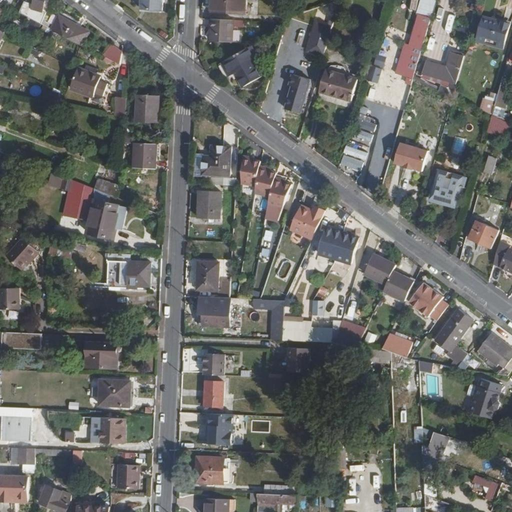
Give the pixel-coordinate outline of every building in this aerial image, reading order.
[(24,1),(20,14),(41,24),(46,13),(43,12),(45,0),(34,0),(34,4),(24,1)] [(145,0),(145,10),(166,11),(166,2),(168,2),(167,0),(145,0)] [(235,0),(212,0),(212,12),(235,13),(235,0)] [(489,33),(508,38),(511,22),(511,20),(487,13),(480,36),(488,38),(489,33)] [(59,16),(51,30),(82,46),(88,34),(78,28),(78,27),(59,16)] [(235,18),(212,17),(212,26),(213,26),(213,41),(233,42),(235,18)] [(331,36),(335,24),(327,21),(324,34),(331,36)] [(417,70),(429,32),(417,28),(412,45),(406,67),(417,70)] [(320,47),(327,49),(331,36),(324,34),(320,47)] [(122,67),(123,50),(112,44),(104,58),(122,67)] [(406,67),(412,45),(407,44),(400,65),(406,67)] [(250,47),(222,63),(229,77),(234,74),(242,88),(261,78),(250,60),(255,57),(250,47)] [(458,83),(466,56),(453,52),(449,67),(427,60),(424,72),(458,83)] [(385,66),(387,56),(378,55),(376,65),(385,66)] [(375,65),(371,80),(379,82),(383,68),(375,65)] [(352,101),(359,79),(328,70),(321,91),(352,101)] [(104,108),(113,84),(79,71),(71,91),(94,100),(92,103),(104,108)] [(301,115),(311,81),(293,76),(290,84),(293,85),(285,110),(301,115)] [(494,114),(504,117),(511,90),(511,79),(505,77),(494,114)] [(497,103),(502,87),(494,85),(490,101),(497,103)] [(159,94),(138,93),(136,121),(158,121),(159,94)] [(126,117),(127,98),(117,97),(117,116),(126,117)] [(509,137),(511,126),(511,123),(494,115),(489,131),(509,137)] [(363,120),(358,136),(373,141),(378,124),(363,120)] [(157,137),(124,135),(123,142),(136,143),(134,167),(156,168),(157,137)] [(454,137),(453,151),(463,153),(465,138),(454,137)] [(350,143),(346,154),(348,154),(345,163),(364,170),(371,151),(350,143)] [(429,152),(401,144),(395,165),(405,167),(404,169),(414,171),(414,170),(423,173),(429,152)] [(213,160),(205,160),(205,173),(231,174),(232,146),(213,145),(213,156),(213,160)] [(253,157),(245,155),(244,183),(258,186),(261,166),(262,161),(252,159),(253,157)] [(486,172),(494,175),(500,158),(491,155),(486,172)] [(121,170),(101,162),(98,173),(120,181),(121,170)] [(269,169),(261,166),(258,186),(257,193),(272,197),(276,178),(278,174),(269,171),(269,169)] [(468,177),(440,169),(432,198),(440,201),(442,198),(457,202),(462,185),(465,186),(468,177)] [(70,178),(62,174),(58,182),(67,186),(70,178)] [(284,180),(276,178),(272,197),(270,205),(285,209),(293,184),(284,182),(284,180)] [(99,189),(119,197),(120,186),(101,180),(97,189),(99,189)] [(246,190),(256,192),(257,186),(247,184),(246,190)] [(122,206),(124,199),(119,197),(99,189),(90,234),(115,239),(117,228),(118,225),(125,226),(128,208),(122,206)] [(224,192),(202,190),(201,217),(222,219),(224,192)] [(313,241),(326,212),(315,206),(313,211),(301,206),(291,231),(313,241)] [(493,248),(501,231),(479,221),(471,238),(493,248)] [(345,228),(338,226),(337,229),(328,227),(321,250),(337,255),(345,228)] [(356,231),(345,228),(337,255),(353,259),(359,237),(355,236),(356,231)] [(23,236),(6,254),(21,267),(32,255),(34,258),(40,251),(23,236)] [(511,250),(510,250),(511,245),(511,244),(502,240),(495,264),(511,272),(511,250)] [(51,256),(63,257),(65,247),(52,245),(51,256)] [(389,282),(395,269),(398,262),(375,251),(366,271),(389,282)] [(153,262),(110,261),(109,284),(151,286),(153,262)] [(220,291),(222,263),(201,262),(200,290),(220,291)] [(409,299),(418,279),(395,269),(389,282),(386,289),(409,299)] [(434,313),(440,318),(453,300),(428,281),(418,294),(437,309),(434,312),(434,313)] [(414,300),(433,314),(434,313),(434,312),(437,309),(418,294),(414,300)] [(0,311),(20,312),(20,296),(0,295),(0,311)] [(287,300),(264,299),(264,309),(287,310),(287,300)] [(313,300),(312,314),(326,316),(327,301),(313,300)] [(234,305),(208,303),(207,325),(233,326),(234,305)] [(327,303),(326,314),(336,314),(337,304),(327,303)] [(463,363),(471,353),(458,343),(477,319),(462,308),(439,338),(454,350),(451,353),(463,363)] [(368,327),(344,318),(338,342),(359,346),(368,327)] [(286,328),(285,340),(338,342),(341,329),(313,328),(313,322),(305,322),(304,329),(286,328)] [(507,368),(511,361),(511,345),(495,331),(482,349),(507,368)] [(41,349),(42,334),(36,333),(2,332),(2,347),(41,349)] [(374,344),(378,335),(371,332),(367,340),(374,344)] [(411,351),(412,345),(414,340),(395,335),(394,340),(392,346),(411,351)] [(393,352),(414,356),(420,347),(412,345),(411,351),(392,346),(394,340),(389,339),(384,350),(393,352)] [(196,347),(215,348),(215,341),(196,340),(196,347)] [(87,342),(86,367),(116,368),(117,343),(87,342)] [(214,364),(215,348),(196,347),(195,363),(214,364)] [(312,372),(312,348),(289,347),(289,372),(312,372)] [(446,360),(463,364),(463,363),(451,353),(446,360)] [(469,356),(465,362),(476,368),(480,362),(469,356)] [(422,361),(420,371),(434,372),(435,362),(422,361)] [(476,412),(493,419),(496,411),(500,409),(502,403),(500,400),(498,399),(500,393),(502,394),(506,386),(485,377),(475,401),(480,403),(476,412)] [(132,406),(133,389),(129,389),(129,381),(103,380),(102,405),(132,406)] [(208,381),(208,406),(226,407),(227,382),(208,381)] [(480,403),(475,401),(472,410),(476,412),(480,403)] [(0,414),(0,440),(31,442),(32,416),(0,414)] [(228,416),(196,415),(196,425),(228,426),(228,416)] [(93,418),(91,443),(124,444),(125,419),(93,418)] [(434,432),(425,428),(426,455),(435,458),(434,432)] [(21,462),(36,463),(37,453),(37,449),(22,448),(21,462)] [(227,459),(200,457),(200,481),(226,482),(227,459)] [(120,465),(119,488),(141,489),(142,466),(120,465)] [(30,501),(29,477),(2,476),(1,501),(30,501)] [(472,493),(497,498),(500,481),(476,476),(472,493)] [(67,511),(70,505),(72,508),(73,495),(48,485),(41,503),(63,511),(67,511)] [(268,485),(267,493),(302,494),(302,486),(268,485)] [(267,493),(259,492),(259,503),(279,503),(278,511),(301,511),(302,494),(267,493)] [(435,511),(435,499),(426,495),(426,511),(435,511)] [(327,506),(337,507),(338,497),(328,496),(327,506)] [(228,511),(229,498),(209,497),(207,511),(228,511)]
